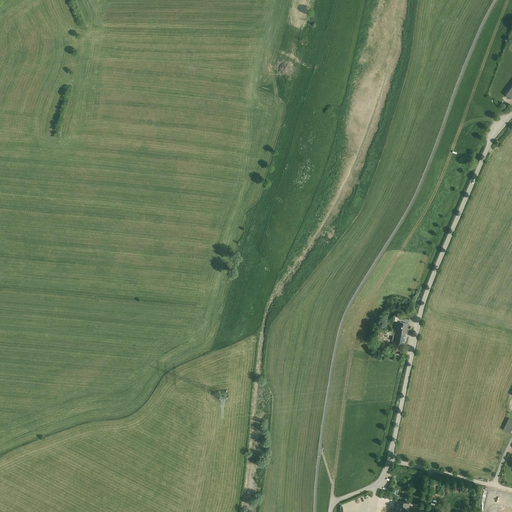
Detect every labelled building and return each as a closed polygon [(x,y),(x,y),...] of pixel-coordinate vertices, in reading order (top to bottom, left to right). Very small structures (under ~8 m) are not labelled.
[(398,321),(397,325),(408,328),(410,320),(395,316),(394,320),(398,321)] [(397,325),(396,332),(406,334),(408,328),(397,325)] [(393,342),(404,345),(406,334),(396,332),(393,342)] [(511,419),(509,418),(503,430),(510,434),(511,429),(511,419)] [(407,511),(409,502),(397,500),(395,511),(407,511)]
